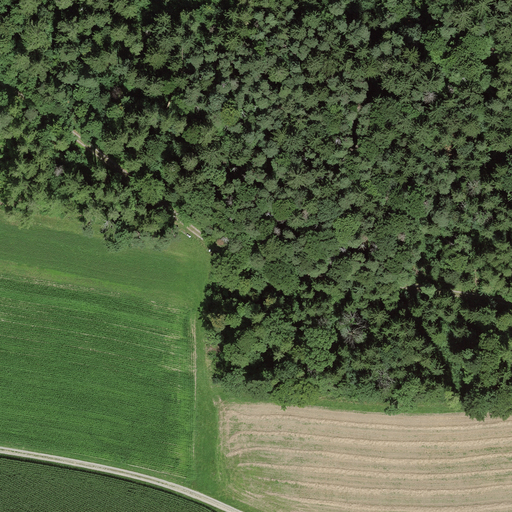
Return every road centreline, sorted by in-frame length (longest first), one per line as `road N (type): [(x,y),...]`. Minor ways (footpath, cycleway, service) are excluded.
road 1 (track): [(0,80),(238,259),(511,303)]
road 2 (track): [(237,511),(152,480),(0,450)]
